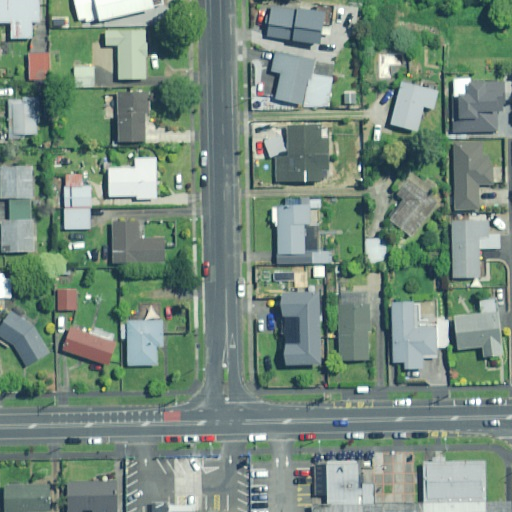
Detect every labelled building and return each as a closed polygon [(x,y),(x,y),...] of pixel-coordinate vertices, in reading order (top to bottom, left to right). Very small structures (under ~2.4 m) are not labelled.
[(39,0),(0,0),(0,23),(12,23),(12,39),(32,39),(32,22),(40,22),(39,0)] [(155,9),(152,0),(74,0),(79,20),(98,16),(99,22),(155,9)] [(331,28),(333,9),(323,8),(322,14),(271,7),(267,38),(321,45),(323,27),(331,28)] [(89,32),(89,42),(104,42),(104,33),(89,32)] [(119,80),(145,80),(145,57),(147,57),(147,43),(145,43),(145,32),(106,32),(106,46),(119,45),(119,80)] [(50,54),(30,54),(29,80),(49,80),(50,54)] [(311,82),(312,75),(314,61),(275,55),(272,72),(281,73),(277,100),(304,105),(308,82),(311,82)] [(94,68),(74,67),(74,79),(76,79),(76,87),(93,88),(94,68)] [(471,68),(458,68),(457,74),(461,75),(461,80),(470,81),(471,68)] [(308,82),(304,105),(328,109),(333,78),(312,75),(311,82),(308,82)] [(437,92),(402,83),(392,125),(417,131),(423,107),(433,109),(437,92)] [(504,113),(504,83),(470,84),(470,96),(454,96),(454,133),(497,133),(497,113),(504,113)] [(148,116),(148,94),(119,93),(119,142),(146,142),(146,116),(148,116)] [(39,123),(39,98),(22,98),(22,101),(9,101),(10,136),(37,136),(37,123),(39,123)] [(329,182),(329,170),(332,170),(332,133),(329,133),(329,127),(291,127),(291,124),(252,124),(252,138),(256,138),(256,157),(277,157),(277,182),(329,182)] [(356,158),(355,139),(339,140),(340,159),(356,158)] [(482,158),(482,147),(454,148),(456,210),(479,210),(478,186),(493,186),(492,158),(482,158)] [(157,199),(156,159),(136,159),(136,169),(109,169),(109,197),(137,197),(137,199),(157,199)] [(32,220),(33,168),(0,167),(0,184),(0,198),(10,199),(10,221),(3,221),(3,252),(35,253),(35,220),(32,220)] [(399,195),(406,200),(391,222),(414,237),(437,202),(407,182),(399,195)] [(83,188),(65,187),(65,208),(91,209),(91,188),(83,188)] [(320,225),(310,225),(310,208),(320,208),(320,200),(295,201),(295,207),(272,207),(273,224),(278,224),(279,264),(335,263),(335,251),(321,251),(320,225)] [(145,239),(145,223),(114,222),(113,263),(165,264),(165,240),(145,239)] [(488,235),(488,222),(451,222),(451,278),(486,278),(486,264),(479,264),(479,249),(500,249),(500,235),(488,235)] [(387,262),(386,239),(366,240),(367,263),(387,262)] [(0,287),(0,298),(11,299),(12,288),(0,287)] [(76,311),(77,291),(59,290),(58,310),(76,311)] [(320,365),(319,294),(282,295),(282,319),(287,318),(288,346),(286,346),(286,366),(320,365)] [(339,360),(368,361),(369,306),(366,306),(367,294),(343,294),(343,306),(340,306),(339,360)] [(502,356),(496,298),(480,300),(481,314),(455,317),(459,350),(483,348),(484,358),(502,356)] [(160,321),(160,303),(136,304),(137,313),(127,314),(128,326),(121,326),(121,339),(128,339),(128,366),(157,365),(157,347),(163,347),(163,321),(160,321)] [(420,323),(420,319),(420,303),(393,303),(393,362),(405,362),(405,369),(423,369),(423,358),(437,358),(437,348),(450,348),(450,323),(420,323)] [(53,352),(35,327),(8,312),(0,325),(0,338),(11,345),(29,369),(53,352)] [(116,343),(72,329),(65,352),(109,366),(116,343)] [(358,463),(320,464),(321,505),(359,504),(358,463)] [(485,511),(481,511),(480,463),(419,464),(420,503),(420,511),(485,511)] [(116,511),(116,482),(66,483),(66,511),(116,511)] [(49,511),(50,486),(6,485),(5,511),(49,511)] [(359,504),(321,505),(321,511),(420,511),(420,503),(359,504)]
